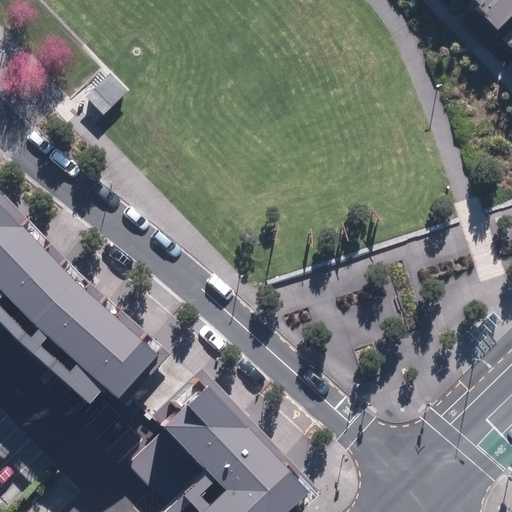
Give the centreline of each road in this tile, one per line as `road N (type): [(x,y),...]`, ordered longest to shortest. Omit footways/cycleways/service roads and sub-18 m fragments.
road 1 (residential): [(0,122),(358,425),(405,481)]
road 2 (tertiary): [(405,481),(511,377)]
